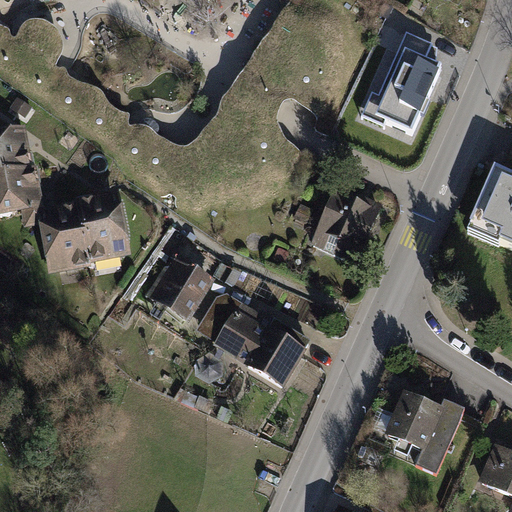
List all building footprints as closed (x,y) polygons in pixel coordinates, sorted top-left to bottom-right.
[(0,78),(147,176),(200,202),(254,202),(290,188),(308,184),(319,165),(281,145),(273,126),(277,106),(288,101),(314,117),(330,125),(347,93),(357,65),(352,36),(348,7),(341,0),(284,0),(284,7),(224,95),(215,116),(192,146),(182,152),(168,148),(148,133),(139,129),(131,129),(126,128),(125,122),(125,117),(116,117),(109,112),(103,106),(99,100),(95,94),(85,89),(78,89),(69,85),(63,81),(62,74),(58,71),(52,70),(51,64),(55,59),(59,53),(59,46),(57,38),(51,32),(43,28),(35,25),(27,25),(21,27),(18,32),(14,38),(10,41),(5,38),(3,32),(0,31),(0,78)] [(387,127),(412,139),(442,74),(423,66),(431,49),(408,39),(380,101),(373,98),(363,122),(385,131),(387,127)] [(0,175),(30,170),(26,151),(21,129),(0,133),(0,175)] [(30,170),(0,175),(0,219),(22,216),(43,212),(39,191),(34,169),(30,170)] [(511,179),(501,175),(495,172),(468,233),(511,252),(511,179)] [(358,263),(384,203),(338,183),(312,243),(358,263)] [(78,201),(79,205),(91,266),(133,258),(120,193),(98,197),(78,201)] [(92,268),(91,266),(79,205),(59,209),(45,211),(48,225),(40,227),(50,276),(92,268)] [(43,212),(22,216),(25,230),(40,227),(48,225),(45,211),(43,212)] [(215,284),(177,261),(153,300),(166,308),(191,323),(215,284)] [(247,368),(268,332),(235,313),(213,349),(247,368)] [(284,392),(309,354),(269,330),(268,332),(247,368),(246,369),(284,392)] [(0,431),(3,433),(23,394),(0,382),(0,431)] [(439,473),(467,410),(444,400),(441,407),(408,392),(389,433),(426,450),(419,464),(439,473)] [(511,511),(511,450),(496,443),(480,480),(511,492),(511,508),(510,511),(511,511)]
